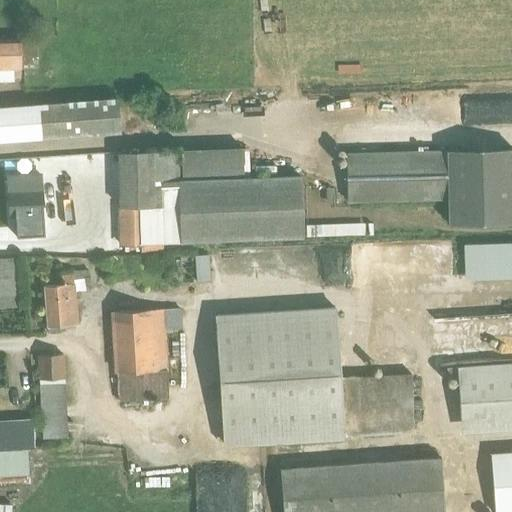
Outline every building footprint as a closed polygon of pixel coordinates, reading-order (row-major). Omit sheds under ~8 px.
[(36,38),(0,38),(0,69),(23,68),(24,75),(37,74),(36,38)] [(433,121),(434,99),(383,96),(381,117),(433,121)] [(118,100),(0,108),(0,141),(120,133),(118,100)] [(511,144),(451,146),(452,224),(511,222),(511,144)] [(247,145),(184,147),(184,173),(247,171),(247,145)] [(185,244),(182,184),(181,149),(119,150),(119,152),(122,246),(143,245),(143,252),(166,251),(165,244),(185,244)] [(447,150),(427,151),(346,154),(348,202),(449,199),(447,150)] [(40,173),(8,175),(9,192),(11,217),(15,216),(16,237),(23,237),(45,235),(42,190),(40,173)] [(298,178),(182,184),(185,244),(301,239),(298,178)] [(325,225),(307,226),(307,237),(325,237),(325,225)] [(511,241),(456,242),(456,280),(511,278),(511,241)] [(138,253),(109,256),(111,280),(141,277),(138,253)] [(204,253),(187,253),(187,280),(204,280),(204,253)] [(22,255),(0,256),(0,307),(25,306),(22,255)] [(65,330),(65,326),(77,325),(75,293),(86,293),(85,281),(88,281),(88,274),(72,275),(72,278),(60,279),(61,287),(43,288),(46,331),(65,330)] [(214,315),(224,444),(416,429),(412,374),(344,379),(338,306),(214,315)] [(162,330),(180,329),(179,310),(112,314),(117,403),(166,400),(162,330)] [(427,318),(428,351),(474,349),(473,338),(511,336),(511,316),(511,314),(427,318)] [(42,442),(66,440),(61,357),(37,358),(42,442)] [(460,417),(511,413),(511,365),(447,369),(448,377),(458,376),(460,417)] [(0,449),(33,448),(32,420),(0,421),(0,449)] [(0,511),(0,478),(27,477),(25,451),(0,451),(0,511)] [(511,511),(511,453),(492,455),(496,511),(511,511)] [(444,511),(441,458),(280,469),(283,511),(444,511)] [(241,511),(242,484),(191,484),(191,511),(241,511)]
